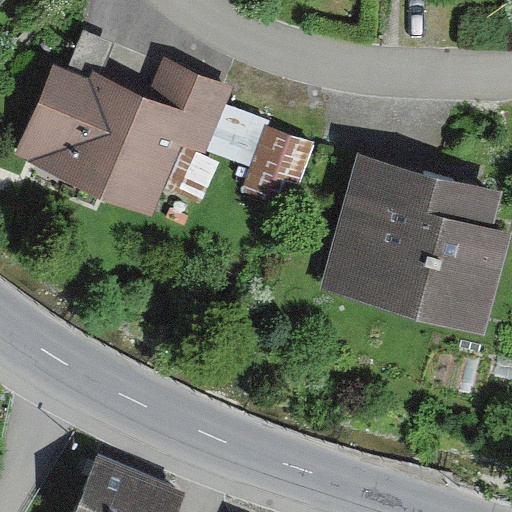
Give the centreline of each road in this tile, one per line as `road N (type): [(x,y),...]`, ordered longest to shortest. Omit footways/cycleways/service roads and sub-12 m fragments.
road 1 (unclassified): [(422,511),(265,460),(135,405),(0,323)]
road 2 (residential): [(511,74),(389,78),(293,58),(188,0)]
